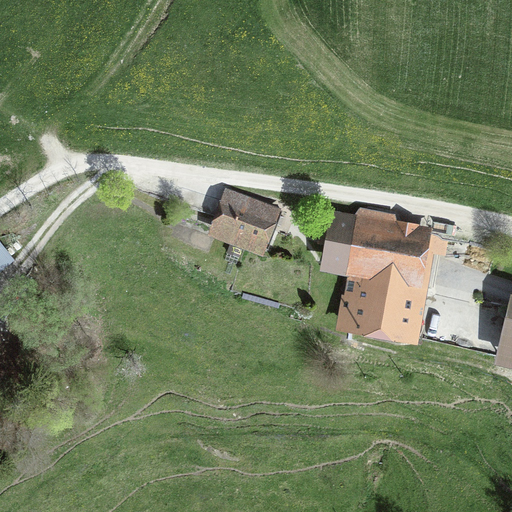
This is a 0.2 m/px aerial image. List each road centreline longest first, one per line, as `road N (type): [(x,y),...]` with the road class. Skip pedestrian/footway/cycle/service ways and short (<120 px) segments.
road 1 (track): [(511,223),(321,189),(138,166),(68,166)]
road 2 (track): [(52,155),(58,130),(104,81),(158,0)]
road 3 (track): [(0,284),(72,202),(122,165)]
